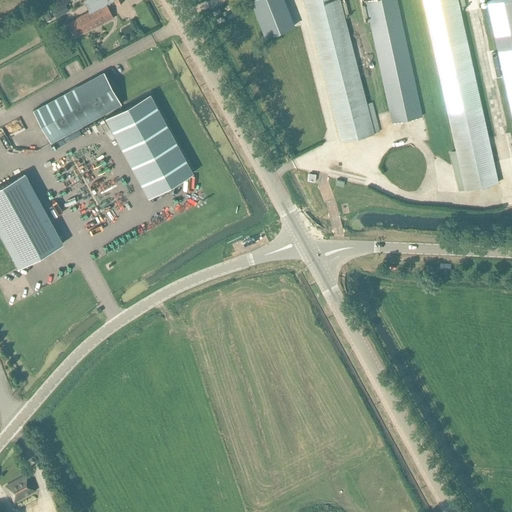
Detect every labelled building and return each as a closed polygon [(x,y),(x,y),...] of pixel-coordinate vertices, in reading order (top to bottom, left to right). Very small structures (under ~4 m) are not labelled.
[(66,24),(74,39),(113,19),(106,5),(109,3),(114,0),(117,4),(124,0),(94,0),(98,7),(77,19),(66,24)] [(295,27),(284,0),(252,0),(250,1),(265,39),(295,27)] [(340,140),(341,142),(380,132),(372,103),(367,104),(340,0),(303,0),(339,141),(340,140)] [(364,0),(392,123),(423,117),(397,0),(364,0)] [(450,152),(459,192),(471,189),(498,183),(457,0),(422,0),(455,151),(450,152)] [(511,0),(486,0),(511,114),(511,0)] [(51,9),(54,16),(67,11),(64,4),(51,9)] [(33,110),(51,143),(121,104),(104,72),(33,110)] [(105,118),(148,197),(193,173),(149,93),(105,118)] [(420,167),(420,164),(419,161),(417,158),(415,156),(413,153),(410,152),(407,151),(404,150),(400,151),(397,152),(394,153),(392,155),(390,158),(388,161),(387,164),(387,167),(387,170),(388,173),(390,177),(391,178),(394,181),(397,182),(401,183),(403,184),(406,184),(410,182),(412,181),(415,179),(417,177),(419,174),(420,170),(420,167)] [(0,185),(0,234),(18,268),(63,244),(24,172),(0,185)] [(36,490),(28,475),(6,486),(15,501),(36,490)]
